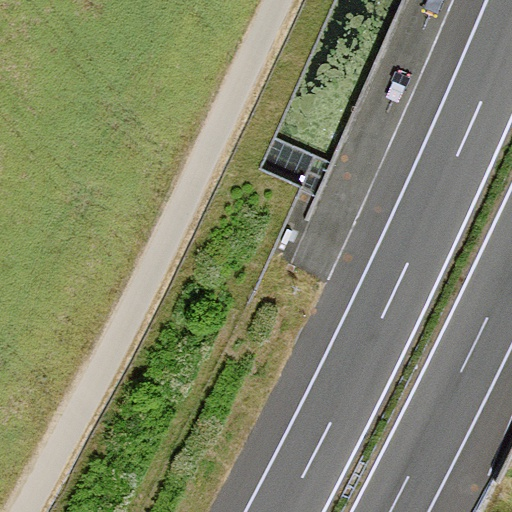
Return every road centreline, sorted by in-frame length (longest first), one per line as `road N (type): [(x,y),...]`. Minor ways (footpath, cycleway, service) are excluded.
road 1 (track): [(277,0),(119,341),(25,511)]
road 2 (motorway): [(511,23),(282,511)]
road 3 (motorway): [(396,511),(511,272)]
